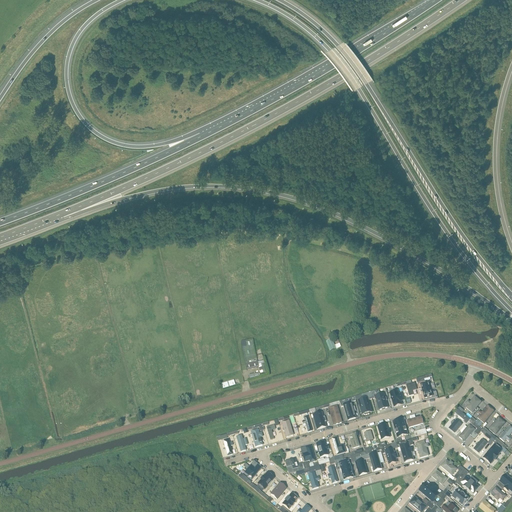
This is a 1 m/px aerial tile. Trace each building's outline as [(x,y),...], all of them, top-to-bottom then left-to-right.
[(326,342),(330,351),(336,349),(332,339),(326,342)] [(427,376),(416,379),(417,384),(425,382),(424,381),(424,379),(430,377),(432,377),(431,374),(427,376)] [(222,389),(235,385),(233,380),(220,384),(222,389)] [(428,382),(421,384),(425,399),(433,397),(428,382)] [(414,396),(413,392),(417,390),(415,383),(407,385),(410,397),(414,396)] [(379,390),(370,392),(372,398),(375,397),(374,394),(380,393),(379,390)] [(398,391),(390,393),(394,407),(400,405),(399,402),(401,401),(403,401),(401,393),(398,394),(398,391)] [(388,407),(384,393),(375,395),(380,410),(388,407)] [(482,401),(476,396),(471,402),(469,400),(466,403),(468,405),(466,407),(472,412),(482,401)] [(354,397),(339,401),(340,403),(340,404),(341,407),(343,406),(342,403),(351,401),(352,401),(352,402),(356,401),(355,400),(354,397)] [(368,397),(358,400),(363,415),(372,412),(368,397)] [(343,406),(347,421),(356,418),(354,412),(356,411),(354,406),(353,407),(351,401),(342,403),(343,406)] [(330,411),(328,412),(329,415),(330,415),(331,415),(334,425),(342,423),(337,406),(329,408),(330,411)] [(494,411),(488,406),(483,412),(481,410),(478,414),(480,415),(478,418),(484,423),(494,411)] [(458,409),(454,413),(464,421),(463,422),(466,425),(470,420),(462,413),(458,409)] [(313,416),(316,429),(321,428),(326,426),(325,422),(326,421),(325,417),(323,417),(322,412),(312,415),(313,416)] [(411,420),(407,421),(409,428),(423,424),(421,417),(415,419),(415,416),(410,417),(411,420)] [(304,421),(302,422),(303,425),(304,427),(306,426),(308,433),(312,431),(308,417),(303,418),(304,421)] [(495,422),(489,430),(495,435),(505,423),(499,418),(496,421),(495,420),(494,421),(495,422)] [(408,435),(403,419),(393,422),(397,438),(408,435)] [(455,433),(462,425),(457,420),(450,429),(455,433)] [(470,420),(469,422),(478,429),(475,432),(478,435),(482,430),(474,423),(470,420)] [(285,437),(289,436),(293,435),(289,421),(281,423),(285,437)] [(262,424),(247,428),(248,430),(248,431),(248,432),(249,434),(251,433),(251,432),(258,430),(259,434),(261,433),(260,431),(264,430),(263,426),(262,424)] [(386,424),(378,427),(382,440),(390,438),(386,424)] [(272,430),(275,429),(274,425),(266,427),(270,440),(274,439),(273,436),(272,433),(272,430)] [(465,441),(475,429),(470,425),(460,437),(465,441)] [(505,442),(507,439),(509,441),(511,438),(511,437),(510,436),(509,437),(509,436),(511,432),(511,427),(510,426),(500,438),(505,442)] [(425,429),(414,432),(415,437),(416,437),(423,435),(426,434),(426,433),(425,430),(425,429)] [(258,430),(251,432),(251,433),(255,448),(262,446),(260,438),(262,437),(261,433),(259,434),(258,430)] [(371,431),(364,433),(365,436),(366,440),(367,442),(374,440),(371,431)] [(350,440),(352,448),(360,446),(356,432),(351,433),(352,436),(353,439),(350,440)] [(242,436),(236,437),(241,452),(246,451),(244,446),(248,445),(246,439),(243,440),(242,436)] [(336,438),(331,440),(336,456),(345,454),(343,446),(339,447),(336,438)] [(495,440),(499,444),(502,447),(505,449),(506,447),(504,445),(504,444),(496,438),(495,440)] [(229,439),(223,441),(227,456),(233,455),(230,447),(233,446),(232,442),(230,443),(229,439)] [(477,446),(474,449),(479,454),(487,444),(482,440),(478,444),(477,443),(475,445),(477,446)] [(425,441),(417,443),(421,458),(429,456),(427,448),(426,444),(425,441)] [(324,442),(316,444),(320,458),(328,456),(327,451),(326,446),(324,442)] [(409,443),(400,446),(405,463),(414,460),(412,453),(413,453),(411,447),(410,448),(409,443)] [(391,449),(390,445),(386,446),(380,447),(381,450),(382,454),(385,453),(389,465),(397,463),(396,460),(398,459),(396,452),(393,453),(392,449),(391,449)] [(500,449),(495,445),(484,458),(491,464),(494,459),(495,460),(499,455),(498,455),(502,451),(502,450),(500,449)] [(307,452),(302,454),(304,460),(305,462),(309,460),(310,463),(315,462),(314,459),(311,446),(306,448),(307,452)] [(366,455),(365,452),(355,455),(350,456),(350,459),(352,463),(357,462),(356,458),(366,455)] [(383,469),(378,452),(369,455),(374,472),(383,469)] [(290,461),(285,462),(286,468),(288,467),(292,466),(293,470),(298,469),(297,465),(295,459),(290,460),(290,461)] [(348,460),(338,463),(343,481),(353,478),(348,460)] [(363,460),(355,463),(359,476),(367,474),(363,460)] [(446,460),(440,467),(452,476),(457,470),(452,465),(449,463),(446,460)] [(251,465),(244,473),(248,476),(247,477),(251,481),(262,468),(257,465),(254,462),(251,466),(251,465)] [(310,468),(304,470),(304,473),(305,474),(315,470),(315,472),(320,470),(319,465),(314,467),(310,468)] [(288,467),(286,468),(288,474),(299,471),(298,469),(293,470),(292,466),(288,467)] [(452,477),(451,479),(455,482),(465,470),(460,466),(457,469),(458,470),(452,477)] [(330,475),(327,476),(329,480),(331,480),(332,484),(338,482),(333,467),(328,468),(330,475)] [(441,486),(447,479),(436,470),(431,477),(436,482),(435,483),(437,485),(439,483),(441,486)] [(468,473),(465,470),(455,482),(458,485),(465,476),(468,473)] [(314,472),(308,474),(313,490),(319,488),(317,482),(320,482),(318,478),(316,478),(314,472)] [(264,489),(274,478),(267,473),(263,477),(261,480),(258,484),(264,489)] [(241,474),(238,477),(246,483),(248,481),(248,480),(241,474)] [(500,481),(505,486),(504,487),(508,491),(510,490),(511,491),(511,479),(505,474),(500,481)] [(465,476),(458,485),(461,487),(463,485),(473,494),(478,487),(476,485),(469,479),(465,476)] [(439,494),(426,482),(419,491),(431,501),(432,502),(434,500),(439,494)] [(287,489),(280,483),(270,494),(277,500),(287,489)] [(250,487),(258,493),(260,491),(256,487),(253,484),(250,487)] [(498,501),(500,499),(502,501),(506,497),(496,488),(492,492),(491,494),(491,496),(494,497),(498,501)] [(452,496),(453,498),(463,506),(465,504),(467,501),(469,499),(465,496),(465,495),(462,493),(458,489),(452,496)] [(298,498),(292,493),(288,497),(288,496),(285,499),(286,500),(283,504),(289,509),(292,506),(296,502),(295,502),(298,498)] [(264,495),(262,497),(269,503),(272,500),(269,497),(268,498),(264,495)] [(437,503),(434,507),(437,509),(439,507),(440,507),(445,501),(444,500),(447,497),(444,495),(441,499),(437,503)] [(426,505),(415,496),(409,502),(420,511),(423,511),(428,507),(426,505)] [(485,501),(480,508),(485,511),(493,511),(495,510),(485,501)] [(429,508),(425,511),(429,511),(434,507),(429,503),(429,502),(426,505),(428,507),(429,508)]
